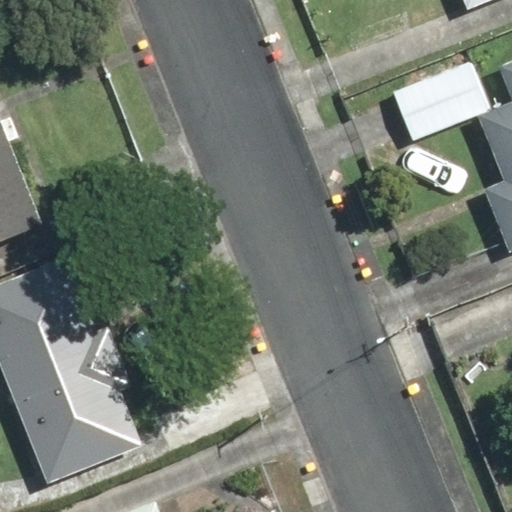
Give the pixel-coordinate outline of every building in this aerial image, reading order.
[(477,0),(482,10),(506,0),(477,0)] [(511,106),(500,111),(488,75),(482,59),(403,88),(423,145),(475,126),(497,118),(511,159),(511,186),(498,192),(511,231),(511,106)] [(0,78),(0,250),(61,224),(0,78)] [(85,252),(0,288),(0,332),(64,483),(165,440),(85,252)] [(172,511),(168,502),(144,511),(172,511)]
